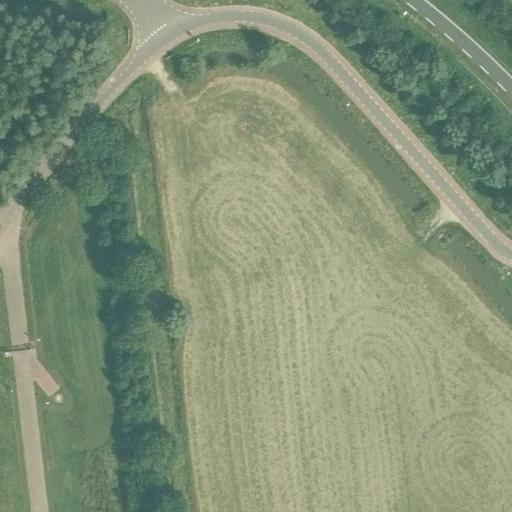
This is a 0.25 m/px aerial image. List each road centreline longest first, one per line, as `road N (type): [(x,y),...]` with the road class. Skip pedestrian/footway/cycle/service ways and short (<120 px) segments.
road 1 (unclassified): [(511,256),(319,49),(277,22),(246,16),(208,19),(170,36)]
road 2 (unclassified): [(0,227),(116,83),(170,36)]
road 3 (secondary): [(407,0),(511,89)]
